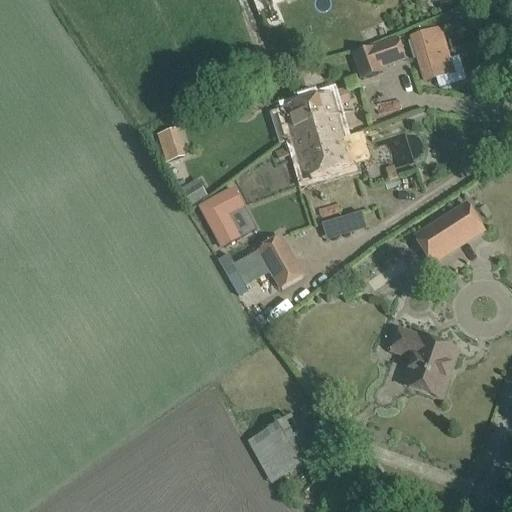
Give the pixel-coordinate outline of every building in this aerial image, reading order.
[(453,74),(439,32),(412,41),(426,83),(453,74)] [(362,82),(383,75),(374,49),(353,56),(362,82)] [(283,110),(269,114),(279,146),(293,141),(293,143),(323,134),(326,144),(336,141),(337,143),(344,142),(335,107),(350,103),(347,92),(332,96),(283,110)] [(174,132),(159,136),(167,163),(182,158),(174,132)] [(323,134),(293,143),(305,181),(332,174),(332,173),(351,168),(344,142),(337,143),(336,141),(326,144),(323,134)] [(284,148),(274,153),(277,161),(288,156),(284,148)] [(200,185),(184,195),(192,207),(208,197),(200,185)] [(230,190),(195,208),(218,251),(253,232),(230,190)] [(416,240),(433,266),(483,233),(467,207),(416,240)] [(305,278),(283,239),(257,253),(280,292),(305,278)] [(347,303),(361,296),(354,282),(340,289),(347,303)] [(458,353),(400,332),(389,357),(416,369),(407,389),(441,401),(458,353)] [(247,444),(270,486),(314,461),(291,419),(247,444)]
